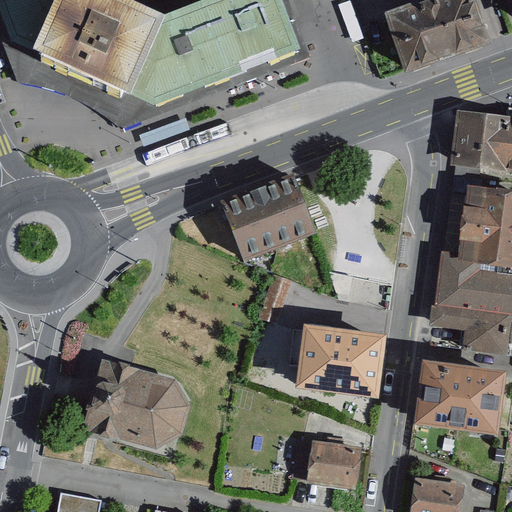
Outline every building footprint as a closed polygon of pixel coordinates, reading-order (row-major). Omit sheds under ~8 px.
[(63,0),(0,0),(0,6),(21,62),(33,68),(63,0)] [(160,27),(99,0),(63,0),(33,68),(124,109),(160,27)] [(99,0),(160,27),(232,0),(99,0)] [(273,0),(232,0),(160,27),(124,109),(136,114),(295,53),(273,0)] [(473,0),(438,0),(385,18),(402,68),(486,39),(473,0)] [(511,121),(460,114),(452,174),(511,182),(511,121)] [(511,190),(456,184),(448,256),(438,255),(430,329),(467,332),(465,354),(510,359),(511,343),(511,190)] [(221,221),(241,270),(314,241),(294,192),(221,221)] [(381,405),(387,341),(303,333),(297,398),(381,405)] [(170,379),(108,365),(93,428),(157,443),(169,440),(179,433),(185,422),(187,411),(185,398),(181,388),(170,379)] [(511,385),(426,374),(419,431),(504,442),(511,385)] [(357,449),(302,441),(297,481),(352,488),(357,449)] [(464,511),(467,488),(416,483),(413,511),(464,511)] [(54,511),(99,511),(101,505),(57,497),(54,511)]
